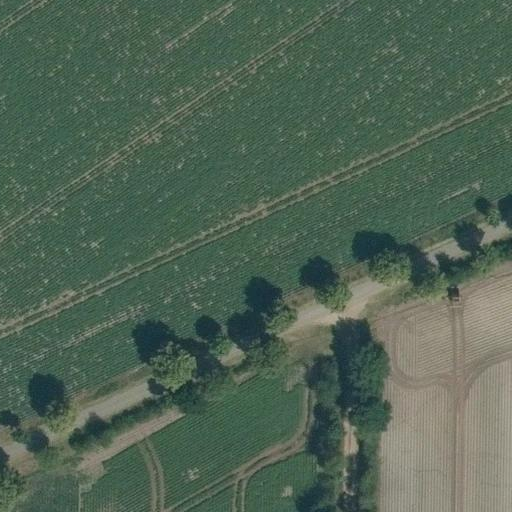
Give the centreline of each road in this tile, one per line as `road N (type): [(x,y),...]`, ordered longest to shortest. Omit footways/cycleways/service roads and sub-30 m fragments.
road 1 (residential): [(511,224),(0,460)]
road 2 (track): [(351,511),(355,297)]
